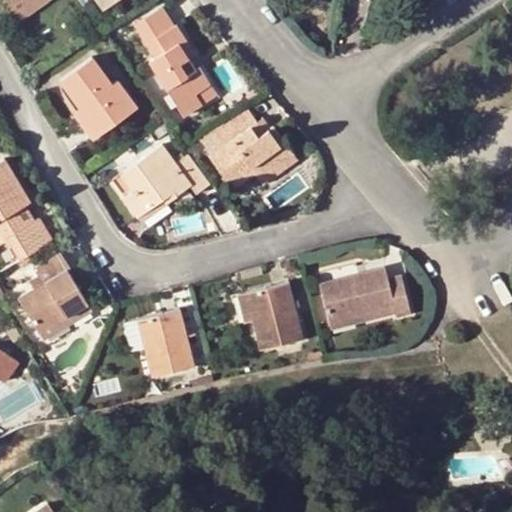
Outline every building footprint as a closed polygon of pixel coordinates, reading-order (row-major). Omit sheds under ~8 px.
[(16,0),(9,6),(13,13),(30,0),(16,0)] [(95,0),(102,9),(114,0),(95,0)] [(182,114),(202,103),(196,94),(209,85),(198,67),(196,69),(192,72),(184,60),(188,57),(193,54),(175,24),(172,26),(160,8),(133,23),(154,57),(149,60),(182,114)] [(90,56),(60,78),(77,107),(73,110),(92,138),(135,107),(116,80),(111,83),(90,56)] [(196,69),(188,57),(184,60),(192,72),(196,69)] [(196,94),(202,103),(215,96),(209,85),(196,94)] [(247,109),(203,135),(216,152),(209,157),(230,187),(253,172),(257,178),(287,158),(280,147),(285,143),(273,126),(270,129),(264,133),(257,122),(247,109)] [(262,117),(257,122),(264,133),(270,129),(262,117)] [(296,160),(285,143),(280,147),(287,158),(257,178),(262,185),(296,160)] [(209,184),(188,154),(174,164),(160,145),(119,174),(133,193),(123,200),(135,217),(171,190),(175,196),(191,185),(197,194),(209,184)] [(8,214),(25,204),(29,202),(3,159),(0,160),(0,228),(3,233),(14,225),(8,214)] [(176,197),(175,196),(171,190),(135,217),(140,224),(176,197)] [(6,238),(34,220),(25,204),(8,214),(14,225),(3,233),(0,228),(0,244),(7,240),(6,238)] [(7,240),(19,260),(52,240),(39,218),(34,220),(6,238),(7,240)] [(32,269),(36,276),(41,283),(33,288),(17,298),(38,332),(86,303),(65,269),(68,267),(59,253),(32,269)] [(261,267),(241,273),(243,280),(262,275),(261,267)] [(319,283),(328,320),(392,304),(395,312),(395,316),(409,312),(400,275),(386,279),(383,267),(319,283)] [(41,283),(36,276),(28,281),(33,288),(41,283)] [(287,282),(246,292),(253,320),(261,349),(302,338),(287,282)] [(253,320),(246,292),(238,293),(244,322),(253,320)] [(86,303),(38,332),(42,340),(91,312),(86,303)] [(392,304),(328,320),(330,328),(395,312),(392,304)] [(178,309),(136,319),(144,348),(151,376),(193,366),(178,309)] [(144,348),(136,319),(128,322),(135,349),(144,348)] [(0,378),(3,381),(17,360),(0,348),(0,378)]
